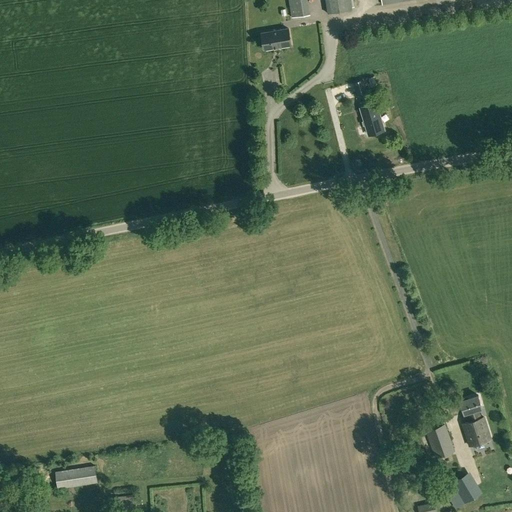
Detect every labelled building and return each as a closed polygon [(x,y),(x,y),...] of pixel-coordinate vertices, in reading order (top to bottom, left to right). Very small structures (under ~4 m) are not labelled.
[(288,0),(291,17),(310,14),(307,0),(288,0)] [(325,0),(328,13),(352,9),(350,0),(325,0)] [(261,33),(264,49),(291,44),(288,28),(261,33)] [(353,82),(357,96),(367,93),(363,79),(353,82)] [(360,107),(369,134),(384,130),(376,103),(360,107)] [(481,417),(479,413),(478,409),(482,408),(478,394),(460,400),(464,413),(468,412),(471,421),(463,423),(470,445),(490,438),(483,417),(481,417)] [(435,455),(436,457),(454,451),(445,423),(426,430),(427,431),(423,432),(426,439),(431,456),(435,455)] [(55,471),(58,488),(98,482),(95,465),(55,471)] [(444,487),(456,507),(481,492),(468,472),(444,487)] [(115,497),(116,511),(121,511),(138,510),(136,494),(115,497)] [(436,511),(434,502),(418,505),(419,511),(436,511)]
